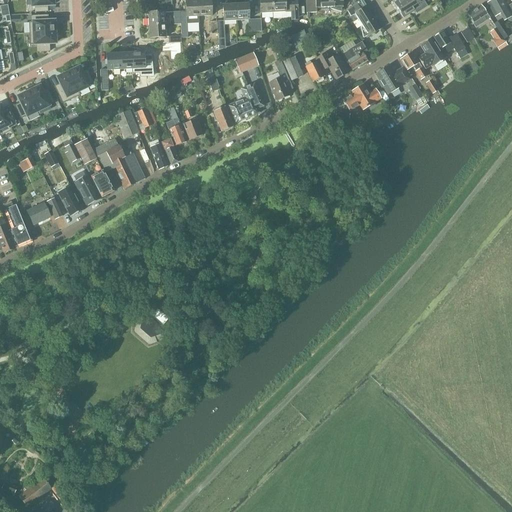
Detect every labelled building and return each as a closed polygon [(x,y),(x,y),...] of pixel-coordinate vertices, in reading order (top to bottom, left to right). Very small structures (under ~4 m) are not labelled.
[(54,5),(53,0),(32,0),(33,6),(33,13),(35,12),(45,12),(45,6),(54,5)] [(260,0),(261,14),(273,14),(271,0),(260,0)] [(271,0),(273,14),(285,13),(291,13),(291,21),(298,20),(298,13),(297,0),(285,1),(284,0),(271,0)] [(306,0),(307,1),(306,1),(307,13),(316,13),(315,9),(330,8),(330,9),(342,12),(341,7),(343,7),(342,0),(306,0)] [(366,6),(362,0),(355,0),(352,5),(353,7),(347,11),(351,17),(354,15),(362,26),(361,27),(364,38),(368,36),(368,37),(380,30),(375,22),(376,22),(366,6)] [(413,12),(416,12),(421,9),(422,6),(418,0),(399,0),(394,3),(403,18),(413,12)] [(511,15),(509,10),(503,0),(492,0),(487,3),(490,7),(489,8),(494,18),(500,15),(500,17),(504,14),(504,15),(506,17),(505,20),(511,29),(511,28),(511,27),(511,15)] [(199,18),(198,1),(185,2),(186,13),(173,13),(174,26),(180,26),(181,37),(168,38),(168,44),(181,44),(181,39),(187,39),(186,19),(199,18)] [(198,1),(199,18),(211,17),(211,1),(198,1)] [(4,6),(0,7),(2,17),(5,16),(9,16),(7,5),(4,6)] [(476,28),(490,19),(481,5),(468,14),(476,28)] [(223,23),(236,22),(235,6),(222,7),(223,23)] [(235,6),(236,22),(248,22),(248,33),(261,33),(260,20),(248,21),(247,6),(235,6)] [(148,27),(164,26),(163,14),(147,15),(148,27)] [(31,23),(29,23),(30,34),(55,33),(55,32),(54,22),(48,22),(48,16),(31,17),(31,23)] [(496,28),(505,42),(510,39),(500,23),(495,26),(496,28)] [(164,26),(148,27),(148,40),(165,39),(164,26)] [(505,42),(496,28),(490,32),(495,39),(492,41),(496,47),(496,48),(505,42)] [(467,43),(474,39),(468,29),(461,33),(467,43)] [(296,49),(310,44),(304,31),(291,36),(296,49)] [(440,50),(441,51),(444,56),(454,50),(460,60),(468,55),(456,36),(448,40),(443,32),(433,38),(441,50),(440,50)] [(55,33),(30,34),(30,45),(37,44),(37,53),(49,52),(49,44),(55,44),(55,33)] [(444,56),(441,51),(440,51),(432,38),(420,46),(425,53),(417,58),(424,70),(433,64),(434,66),(446,59),(444,56)] [(352,71),(367,62),(366,59),(370,57),(361,43),(342,54),(347,62),(352,71)] [(151,53),(131,54),(132,70),(144,69),(145,72),(151,71),(151,53)] [(119,54),(107,55),(108,71),(120,70),(119,54)] [(131,54),(119,54),(120,70),(132,70),(131,54)] [(327,59),(325,56),(318,59),(325,74),(332,71),(336,80),(347,74),(337,54),(327,59)] [(411,55),(410,54),(400,60),(407,71),(419,63),(413,54),(411,55)] [(260,69),(254,58),(236,66),(242,78),(260,69)] [(292,81),(302,76),(294,58),(283,62),(292,81)] [(274,63),(277,68),(281,78),(269,83),(277,102),(290,96),(288,91),(293,89),(283,66),(283,65),(280,60),(274,63)] [(305,65),(306,67),(313,83),(325,77),(317,62),(311,65),(310,62),(305,65)] [(87,71),(90,75),(96,72),(96,67),(87,71)] [(393,74),(389,67),(376,75),(380,82),(379,83),(382,88),(383,88),(388,95),(390,93),(392,94),(399,90),(399,88),(401,86),(410,80),(403,68),(393,74)] [(75,69),(69,72),(78,92),(88,87),(88,86),(94,84),(90,75),(87,71),(82,73),(79,68),(75,70),(75,69)] [(416,71),(421,81),(428,77),(422,68),(416,71)] [(107,70),(100,70),(101,91),(108,91),(107,70)] [(218,85),(215,77),(213,70),(206,72),(212,93),(219,90),(218,85)] [(60,84),(54,86),(62,103),(79,95),(78,92),(69,72),(61,76),(57,78),(60,84)] [(430,81),(425,84),(432,94),(437,91),(430,81)] [(353,95),(343,102),(350,113),(356,108),(360,106),(363,112),(375,104),(375,103),(382,99),(376,90),(369,94),(363,85),(351,92),(353,95)] [(416,100),(422,97),(415,85),(409,89),(416,100)] [(246,101),(228,108),(235,124),(259,115),(257,110),(264,107),(255,86),(249,89),(242,91),(246,101)] [(35,89),(28,92),(37,111),(39,115),(50,110),(48,106),(54,103),(48,90),(42,93),(39,87),(36,89),(35,89)] [(122,95),(128,93),(132,91),(131,87),(120,91),(122,95)] [(173,101),(182,97),(180,90),(170,93),(173,101)] [(21,103),(15,106),(21,119),(27,116),(37,111),(28,92),(21,95),(22,96),(18,98),(21,103)] [(0,134),(1,136),(12,131),(10,128),(16,126),(8,109),(2,112),(0,106),(0,134)] [(222,132),(233,128),(225,107),(214,112),(222,132)] [(172,121),(166,123),(169,130),(175,147),(187,142),(180,125),(174,108),(168,110),(172,121)] [(152,126),(145,109),(138,112),(131,115),(130,111),(116,117),(125,139),(139,134),(136,128),(143,125),(145,129),(152,126)] [(187,119),(193,117),(190,111),(185,113),(187,119)] [(335,119),(349,121),(350,113),(336,112),(335,119)] [(203,136),(197,120),(185,124),(185,122),(181,123),(182,126),(184,126),(189,141),(203,136)] [(102,198),(113,193),(86,139),(75,144),(91,177),(102,198)] [(96,158),(98,157),(106,174),(114,170),(125,191),(145,180),(133,154),(125,158),(118,146),(115,139),(92,150),(96,158)] [(170,140),(162,144),(164,151),(171,166),(179,163),(179,162),(173,148),(170,140)] [(78,155),(71,141),(64,144),(71,159),(78,155)] [(159,171),(168,167),(159,145),(150,149),(159,171)] [(51,168),(59,164),(52,151),(44,155),(51,168)] [(44,177),(30,153),(23,156),(31,170),(35,168),(41,179),(44,177)] [(87,206),(100,199),(87,175),(74,182),(87,206)] [(82,210),(70,187),(57,194),(69,217),(82,210)] [(48,205),(45,207),(43,203),(27,211),(34,225),(50,218),(49,215),(53,213),(56,220),(63,216),(55,200),(48,204),(48,205)] [(16,247),(33,240),(18,205),(6,210),(14,228),(9,230),(16,247)] [(15,249),(8,233),(5,226),(0,228),(0,248),(2,248),(4,253),(15,249)] [(52,490),(51,489),(43,478),(19,497),(28,509),(52,490)] [(14,494),(15,493),(16,488),(5,483),(2,490),(14,494)] [(52,490),(67,509),(72,505),(57,486),(52,490)]
